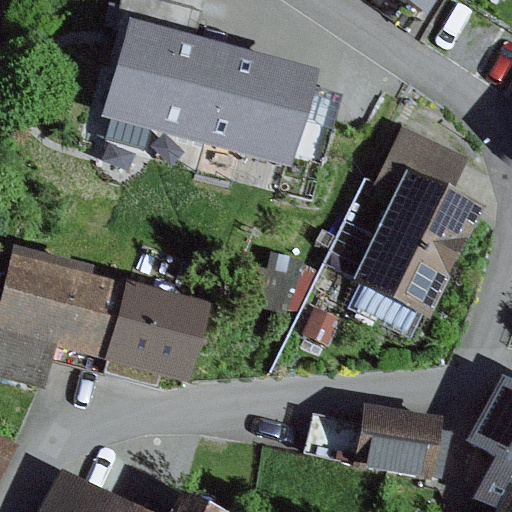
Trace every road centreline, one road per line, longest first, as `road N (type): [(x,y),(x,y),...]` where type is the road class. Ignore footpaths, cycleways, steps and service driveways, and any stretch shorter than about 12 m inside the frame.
road 1 (residential): [(9,511),(49,452),(78,432),(144,413),(474,378)]
road 2 (residential): [(320,0),(475,102),(497,130),(511,180)]
road 3 (residential): [(511,244),(474,378)]
road 4 (residential): [(474,378),(456,437),(457,511)]
